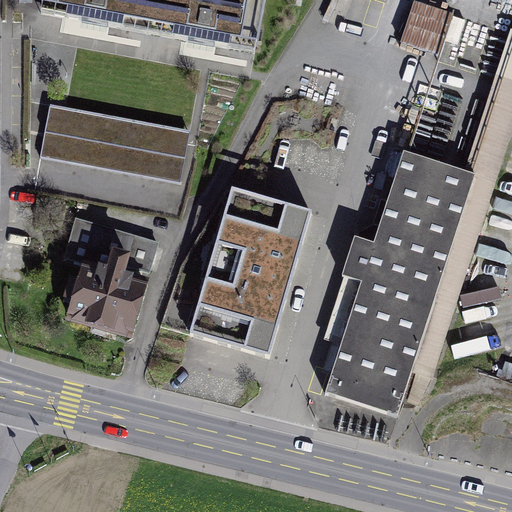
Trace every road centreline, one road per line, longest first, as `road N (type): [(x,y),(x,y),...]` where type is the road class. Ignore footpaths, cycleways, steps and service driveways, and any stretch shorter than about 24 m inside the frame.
road 1 (primary): [(0,374),(511,504)]
road 2 (track): [(128,405),(166,269),(310,0)]
